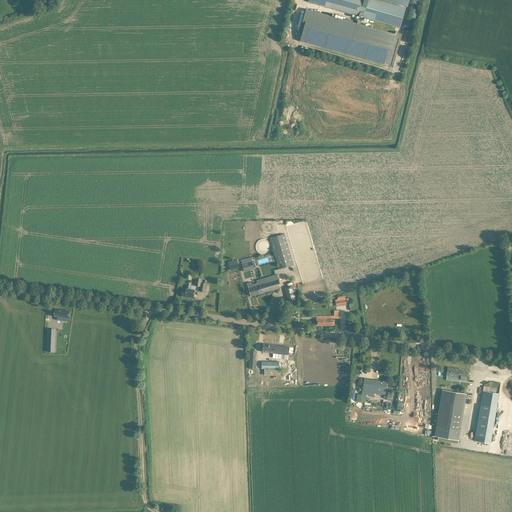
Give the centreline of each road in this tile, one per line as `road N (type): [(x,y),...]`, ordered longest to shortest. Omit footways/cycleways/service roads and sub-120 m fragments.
road 1 (unclassified): [(511,363),(0,287)]
road 2 (track): [(151,310),(137,349),(143,486),(158,511)]
